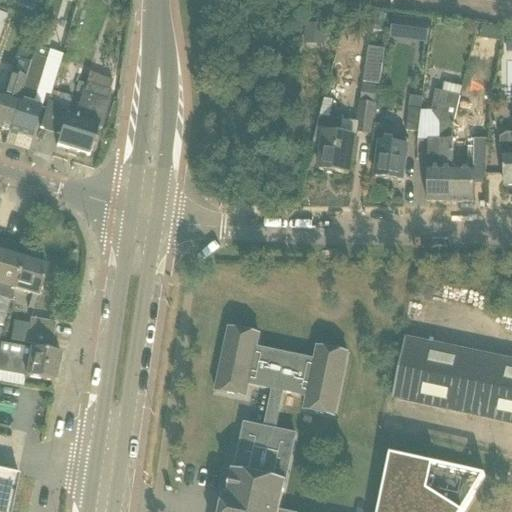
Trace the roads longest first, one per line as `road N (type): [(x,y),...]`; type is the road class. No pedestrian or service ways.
road 1 (unclassified): [(511,234),(261,232),(157,218)]
road 2 (tertiary): [(131,212),(96,454)]
road 3 (tertiary): [(120,458),(157,218)]
road 4 (tertiary): [(157,218),(169,98),(159,0)]
road 5 (tertiary): [(155,0),(131,212)]
road 6 (unclassified): [(131,212),(0,172)]
